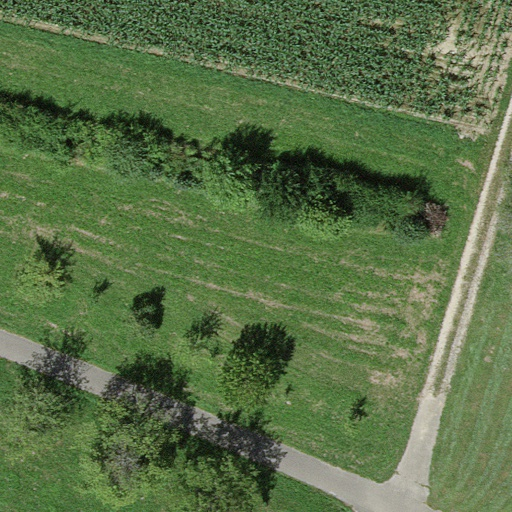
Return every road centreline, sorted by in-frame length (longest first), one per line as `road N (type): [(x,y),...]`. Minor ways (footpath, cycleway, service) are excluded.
road 1 (track): [(0,348),(388,511)]
road 2 (track): [(391,511),(511,116)]
